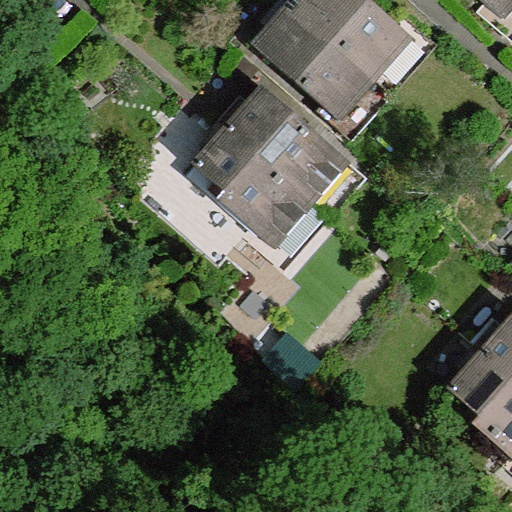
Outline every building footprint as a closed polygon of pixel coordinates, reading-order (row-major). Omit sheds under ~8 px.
[(298,0),(292,7),(376,82),(413,40),(367,0),(298,0)] [(511,11),(511,0),(480,0),(505,20),(511,11)] [(376,82),(292,7),(274,29),(256,49),(341,124),(376,82)] [(350,167),(264,92),(246,113),(229,133),(315,205),(350,167)] [(276,251),(315,205),(229,133),(212,150),(197,167),(227,193),(221,201),(276,251)] [(49,311),(0,247),(0,306),(22,334),(49,311)] [(511,320),(482,354),(511,380),(511,320)] [(511,380),(482,354),(449,391),(480,418),(474,425),(511,458),(511,380)]
